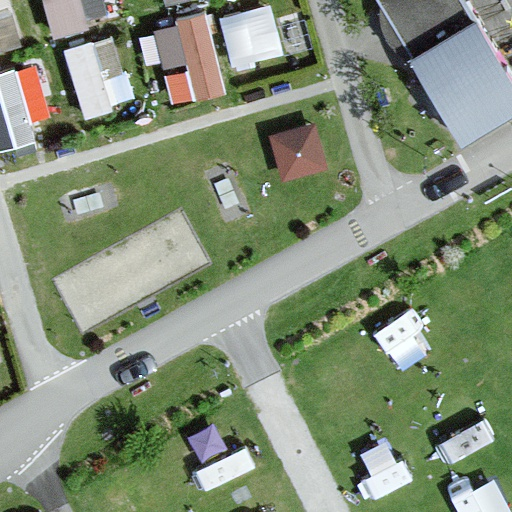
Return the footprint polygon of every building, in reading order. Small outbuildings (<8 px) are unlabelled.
[(0,0),(0,34),(32,26),(24,0),(0,0)] [(49,0),(53,17),(96,10),(94,0),(49,0)] [(156,90),(228,78),(215,0),(212,0),(144,11),(156,90)] [(236,48),(292,33),(282,0),(230,0),(223,2),(236,48)] [(382,0),(463,128),(477,149),(511,126),(511,62),(474,1),(476,0),(382,0)] [(22,52),(0,56),(0,132),(39,123),(22,52)] [(318,103),(271,120),(290,171),(337,154),(318,103)] [(365,326),(308,353),(333,407),(390,380),(365,326)] [(309,511),(293,477),(233,504),(236,511),(309,511)]
